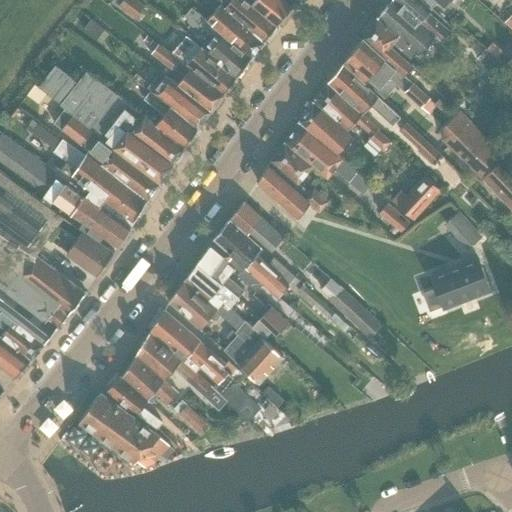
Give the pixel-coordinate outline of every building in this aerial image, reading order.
[(145,6),(136,0),(113,0),(136,17),(145,6)] [(252,5),(251,5),(245,0),(229,0),(229,1),(228,0),(205,0),(216,9),(220,4),(225,10),(226,9),(263,41),(276,25),(277,25),(252,5)] [(255,0),(252,5),(277,25),(276,25),(277,26),(292,7),(284,0),(255,0)] [(390,0),(384,8),(377,18),(397,38),(389,47),(397,53),(407,62),(408,61),(416,52),(417,54),(433,35),(440,41),(448,31),(428,12),(430,10),(425,4),(419,0),(390,0)] [(419,0),(425,4),(430,10),(437,1),(443,6),(448,0),(419,0)] [(254,53),(263,41),(226,9),(225,10),(220,4),(216,9),(207,20),(222,34),(223,33),(251,57),(254,53)] [(252,58),(251,57),(223,33),(222,34),(207,20),(196,10),(189,18),(198,25),(199,24),(217,40),(207,52),(237,77),(252,58)] [(377,18),(361,38),(388,63),(403,76),(412,65),(408,61),(407,62),(397,53),(389,47),(397,38),(377,18)] [(104,30),(91,19),(83,29),(97,39),(104,30)] [(160,43),(224,94),(237,77),(207,52),(199,47),(190,58),(187,55),(185,50),(167,35),(160,43)] [(361,38),(344,61),(364,80),(368,76),(380,87),(391,75),(398,82),(397,84),(415,100),(428,113),(436,105),(422,93),(403,76),(388,63),(361,38)] [(503,51),(493,42),(486,50),(496,59),(503,51)] [(211,110),(224,94),(160,43),(160,45),(158,43),(152,53),(173,69),(175,68),(184,75),(176,84),(211,110)] [(359,109),(363,112),(369,105),(393,125),(400,117),(376,96),(342,64),(328,81),(359,109)] [(56,65),(51,71),(38,87),(37,89),(46,96),(47,94),(61,104),(60,105),(65,108),(99,135),(160,181),(183,146),(156,124),(127,102),(87,70),(78,82),(56,65)] [(211,110),(176,84),(165,76),(157,86),(151,82),(147,88),(153,92),(152,93),(197,127),(211,110)] [(359,109),(328,81),(315,98),(350,130),(357,121),(371,135),(369,138),(382,150),(389,141),(377,130),(377,129),(368,120),(358,110),(359,109)] [(186,143),(197,127),(152,93),(150,91),(144,98),(163,114),(156,124),(183,146),(186,143)] [(314,101),(299,122),(338,155),(346,145),(353,137),(339,124),(314,101)] [(146,201),(160,181),(99,135),(65,108),(54,123),(90,150),(86,155),(100,165),(146,201)] [(511,165),(458,111),(450,119),(439,129),(442,139),(511,208),(511,165)] [(284,143),(312,166),(326,178),(334,169),(349,182),(356,172),(338,155),(299,122),(284,143)] [(440,152),(406,122),(399,130),(419,149),(417,151),(431,163),(440,152)] [(57,172),(3,132),(0,136),(0,165),(40,195),(57,172)] [(297,184),(298,183),(312,166),(284,143),(271,161),(289,177),(297,184)] [(71,174),(66,180),(129,227),(146,201),(100,165),(86,155),(70,145),(63,156),(77,166),(71,174)] [(310,203),(285,181),(267,166),(257,181),(298,216),(309,203),(310,203)] [(0,306),(45,341),(83,291),(35,256),(65,216),(0,168),(0,306)] [(410,190),(426,205),(440,190),(424,175),(410,190)] [(309,192),(298,183),(297,184),(289,177),(285,181),(310,203),(309,203),(318,212),(328,200),(313,187),(309,192)] [(116,245),(129,227),(66,180),(51,199),(87,225),(85,228),(99,239),(102,235),(116,245)] [(414,219),(426,205),(410,190),(397,205),(414,219)] [(272,250),(282,237),(245,198),(228,219),(247,235),(250,232),(272,250)] [(379,213),(401,231),(410,221),(387,202),(379,213)] [(444,224),(443,224),(455,237),(459,233),(469,224),(470,223),(458,210),(457,212),(444,224)] [(232,256),(228,261),(240,272),(237,275),(255,291),(262,283),(252,275),(245,268),(256,255),(261,249),(227,220),(213,239),(232,256)] [(114,250),(84,229),(67,253),(97,274),(114,250)] [(226,263),(228,261),(232,256),(213,239),(205,250),(199,258),(206,265),(202,269),(235,296),(239,290),(227,277),(233,270),(226,263)] [(252,275),(262,283),(276,296),(294,276),(273,258),(267,265),(256,255),(245,268),(252,275)] [(207,301),(213,294),(216,291),(229,301),(235,296),(202,269),(206,265),(199,258),(183,281),(207,301)] [(490,290),(478,258),(431,275),(436,288),(424,293),(430,310),(443,305),(444,308),(490,290)] [(222,303),(213,294),(207,301),(183,281),(169,301),(201,330),(222,303)] [(303,286),(298,291),(329,319),(335,312),(304,285),(303,286)] [(381,325),(360,305),(339,287),(328,298),(369,338),(381,325)] [(259,320),(271,329),(271,330),(276,334),(288,322),(271,305),(258,319),(259,320)] [(0,323),(3,326),(0,330),(0,338),(26,359),(27,358),(41,340),(0,308),(0,323)] [(218,383),(227,373),(221,368),(224,365),(214,356),(164,309),(150,331),(184,360),(183,361),(196,372),(201,367),(218,383)] [(237,334),(234,337),(223,349),(233,358),(232,359),(259,384),(283,358),(262,339),(271,330),(271,329),(259,320),(258,319),(251,326),(245,321),(235,332),(237,334)] [(149,333),(134,355),(121,377),(148,400),(151,403),(157,395),(167,403),(178,392),(164,380),(173,370),(203,394),(211,385),(149,332),(149,333)] [(30,360),(27,358),(26,359),(0,338),(0,364),(16,377),(30,360)] [(384,359),(368,347),(361,356),(377,369),(384,359)] [(142,408),(148,400),(121,377),(120,376),(106,391),(128,410),(157,431),(163,423),(142,408)] [(211,385),(203,394),(207,399),(216,390),(212,386),(211,385)] [(284,400),(268,385),(262,392),(277,406),(284,400)] [(100,392),(79,421),(135,462),(142,452),(153,462),(169,444),(156,433),(156,432),(100,392)] [(247,396),(236,408),(249,421),(261,407),(248,395),(247,396)] [(187,405),(179,413),(190,424),(198,416),(199,415),(188,405),(187,405)] [(185,435),(179,428),(169,439),(176,445),(185,435)]
